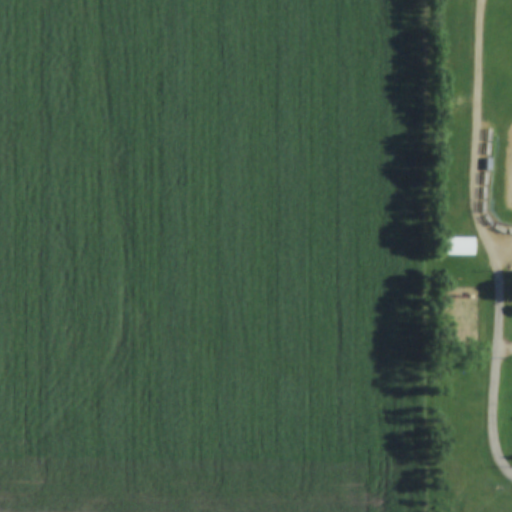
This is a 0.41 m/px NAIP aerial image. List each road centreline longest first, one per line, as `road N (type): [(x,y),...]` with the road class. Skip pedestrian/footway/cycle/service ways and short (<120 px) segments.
road 1 (residential): [(477,0),(473,210),(493,271)]
road 2 (residential): [(493,271),(488,434)]
